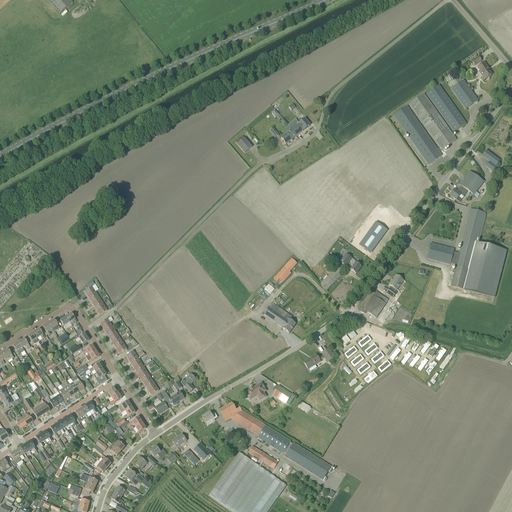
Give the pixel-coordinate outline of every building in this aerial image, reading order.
[(72,2),(70,0),(46,0),(60,14),(72,2)] [(475,66),(481,61),(478,58),(472,62),(475,66)] [(480,73),(485,80),(491,75),(487,69),(488,69),(484,63),(477,68),(481,73),(480,73)] [(463,80),(463,81),(451,89),(465,110),(478,101),(463,80)] [(426,94),(454,133),(466,124),(439,86),(426,94)] [(393,116),(429,165),(442,156),(439,152),(456,140),(423,95),(409,105),(440,149),(438,150),(407,106),(393,116)] [(275,118),(279,115),(275,109),(270,112),(275,118)] [(286,144),(296,136),(310,126),(305,119),(299,124),(296,120),(288,127),(291,130),(281,138),(286,144)] [(269,131),(275,138),(278,135),(273,128),(269,131)] [(245,153),(249,150),(252,147),(244,138),(237,144),(245,153)] [(489,162),(485,167),(495,174),(499,169),(495,167),(500,161),(490,154),(486,151),(482,156),(489,162)] [(460,186),(456,192),(460,195),(463,197),(468,192),(473,196),(484,182),(469,172),(465,177),(466,178),(466,177),(468,179),(466,182),(463,181),(464,180),(463,180),(459,186),(460,186)] [(494,190),(494,189),(497,185),(496,184),(497,182),(492,179),(488,185),(494,190)] [(458,197),(460,195),(456,192),(454,190),(449,196),(456,201),(456,200),(459,203),(461,200),(458,197)] [(451,287),(465,291),(470,270),(477,243),(485,213),(470,209),(459,254),(453,252),(454,249),(431,243),(427,259),(450,265),(450,264),(456,266),(456,267),(451,287)] [(386,231),(376,223),(359,246),(369,253),(386,231)] [(506,251),(477,243),(470,270),(465,291),(494,298),(506,251)] [(350,270),(356,274),(361,267),(354,262),(355,261),(346,254),(340,263),(346,267),(350,262),(354,265),(350,270)] [(298,267),(292,261),(283,271),(289,276),(298,267)] [(337,266),(320,284),(327,290),(343,272),(337,266)] [(405,283),(400,278),(396,276),(389,285),(392,287),(390,289),(386,294),(392,298),(396,293),(395,292),(396,291),(398,292),(405,283)] [(274,290),(268,285),(265,289),(270,295),(274,290)] [(85,292),(90,300),(97,295),(92,287),(85,292)] [(376,319),(385,305),(388,301),(376,292),(373,296),(372,295),(363,309),(362,308),(360,311),(365,315),(367,313),(376,319)] [(97,295),(90,300),(95,308),(102,303),(97,295)] [(107,311),(102,303),(95,308),(100,316),(107,311)] [(282,328),(289,333),(295,325),(295,324),(295,325),(289,321),(292,317),(287,314),(284,319),(269,308),(264,316),(282,328)] [(71,314),(66,317),(69,323),(73,321),(75,324),(77,323),(71,314)] [(69,323),(66,317),(60,321),(66,330),(66,331),(72,327),(69,323)] [(52,329),(54,333),(59,330),(60,329),(54,320),(49,324),(52,329)] [(100,324),(105,332),(112,327),(107,320),(100,324)] [(49,324),(43,327),(48,336),(51,334),(49,331),(52,329),(49,324)] [(112,327),(105,332),(110,339),(117,335),(112,327)] [(39,329),(34,333),(39,342),(43,340),(45,338),(39,329)] [(352,340),(356,336),(352,331),(348,335),(352,340)] [(398,338),(401,335),(399,332),(388,342),(392,347),(400,340),(398,338)] [(39,342),(34,333),(28,337),(33,346),(39,342)] [(366,333),(354,342),(360,349),(371,340),(366,333)] [(70,341),(65,334),(58,338),(63,346),(70,341)] [(89,341),(85,334),(75,340),(77,344),(81,341),(83,345),(89,341)] [(110,339),(114,347),(122,342),(117,335),(110,339)] [(409,335),(400,347),(405,351),(414,339),(409,335)] [(54,338),(55,340),(60,348),(63,346),(58,338),(57,336),(54,338)] [(346,336),(341,340),(345,345),(350,341),(346,336)] [(418,337),(409,349),(414,353),(423,341),(418,337)] [(30,348),(24,339),(19,343),(22,348),(25,346),(28,349),(30,348)] [(427,340),(417,352),(423,356),(432,344),(427,340)] [(373,341),(361,351),(366,357),(378,348),(373,341)] [(119,354),(126,349),(122,342),(114,347),(119,354)] [(435,342),(426,354),(432,358),(441,346),(435,342)] [(18,351),(22,348),(19,343),(13,346),(19,355),(21,354),(18,351)] [(353,343),(341,353),(346,360),(358,350),(353,343)] [(79,345),(76,347),(73,349),(71,347),(68,349),(72,355),(81,349),(79,345)] [(444,345),(435,357),(440,361),(449,349),(444,345)] [(89,356),(96,351),(92,346),(82,352),(84,355),(87,352),(89,356)] [(399,348),(390,360),(395,364),(404,352),(399,348)] [(13,358),(8,349),(2,353),(6,359),(7,362),(13,358)] [(334,358),(332,354),(329,349),(322,354),(327,363),(334,358)] [(373,355),(368,359),(373,366),(385,357),(379,350),(373,355)] [(88,361),(89,363),(99,357),(96,351),(89,356),(85,358),(88,361)] [(407,351),(398,363),(404,367),(413,355),(407,351)] [(133,352),(126,356),(131,364),(138,359),(133,352)] [(359,352),(347,361),(353,368),(365,359),(359,352)] [(416,354),(407,366),(412,370),(422,358),(416,354)] [(308,370),(310,373),(319,368),(317,364),(320,362),(315,355),(303,363),(308,370)] [(425,356),(416,368),(421,372),(430,360),(425,356)] [(386,358),(374,367),(380,374),(391,365),(386,358)] [(138,359),(131,364),(136,372),(143,367),(138,359)] [(434,359),(425,371),(430,375),(439,363),(434,359)] [(24,369),(22,366),(18,360),(14,362),(20,371),(24,369)] [(344,360),(339,364),(346,372),(351,368),(344,360)] [(366,360),(354,370),(360,376),(371,367),(366,360)] [(55,366),(53,363),(45,368),(48,371),(55,366)] [(102,370),(99,364),(89,370),(90,373),(94,370),(96,374),(102,370)] [(143,367),(136,372),(141,380),(148,375),(143,367)] [(78,374),(81,380),(87,376),(85,373),(89,371),(87,368),(83,371),(78,374)] [(373,369),(361,378),(366,385),(378,376),(373,369)] [(102,370),(96,374),(98,377),(94,379),(99,386),(102,383),(100,379),(106,375),(102,370)] [(352,370),(343,377),(347,382),(356,375),(352,370)] [(32,380),(36,378),(35,375),(32,371),(28,374),(32,380)] [(15,375),(5,381),(7,383),(17,377),(15,375)] [(148,375),(141,380),(146,388),(153,383),(148,375)] [(190,385),(196,380),(191,375),(185,380),(185,379),(181,383),(190,393),(194,389),(190,385)] [(79,392),(84,389),(78,379),(72,383),(73,383),(79,392)] [(74,396),(79,392),(73,383),(70,385),(67,381),(65,383),(74,396)] [(361,381),(352,388),(356,393),(364,386),(361,381)] [(178,382),(173,386),(177,392),(182,388),(178,382)] [(69,399),(74,396),(65,383),(63,384),(65,388),(62,389),(65,393),(69,399)] [(153,383),(146,388),(151,396),(158,391),(153,383)] [(261,383),(257,386),(252,388),(250,389),(250,390),(245,393),(246,395),(245,395),(247,399),(248,399),(250,401),(257,397),(259,401),(266,397),(263,393),(266,392),(261,383)] [(0,396),(6,393),(9,391),(12,389),(11,387),(8,390),(7,389),(4,391),(2,388),(0,389),(0,396)] [(38,389),(45,399),(49,397),(44,390),(43,391),(40,387),(38,389)] [(291,396),(278,387),(272,396),(285,405),(291,396)] [(111,398),(118,393),(114,388),(104,394),(106,396),(109,394),(111,398)] [(45,399),(38,389),(34,391),(41,402),(45,399)] [(180,392),(169,399),(174,406),(177,405),(177,404),(177,403),(184,399),(180,392)] [(0,396),(0,398),(3,403),(9,398),(6,393),(0,396)] [(69,399),(65,393),(60,396),(64,402),(69,399)] [(111,405),(121,399),(118,393),(111,398),(113,401),(110,403),(111,405)] [(12,396),(9,398),(3,403),(6,408),(16,401),(17,401),(19,399),(16,394),(12,396)] [(59,406),(64,402),(60,396),(55,399),(59,406)] [(54,409),(59,406),(55,399),(52,401),(49,398),(47,399),(54,409)] [(23,402),(25,406),(29,411),(32,409),(26,399),(23,402)] [(267,403),(270,408),(276,404),(272,399),(267,403)] [(122,414),(131,407),(128,402),(118,408),(122,414)] [(44,403),(42,405),(32,411),(34,414),(37,419),(50,411),(46,406),(44,403)] [(95,414),(97,413),(90,403),(85,406),(89,412),(92,410),(95,414)] [(163,403),(154,408),(158,415),(168,409),(163,403)] [(236,410),(232,403),(219,411),(226,422),(231,419),(242,412),(240,408),(236,410)] [(89,412),(85,406),(80,410),(89,423),(91,421),(86,414),(89,412)] [(115,407),(107,412),(109,415),(117,410),(115,407)] [(131,407),(122,414),(121,414),(123,417),(124,417),(125,419),(135,413),(131,407)] [(89,423),(80,410),(75,413),(81,422),(84,421),(86,424),(89,423)] [(242,412),(231,419),(259,436),(265,426),(242,412)] [(217,418),(214,413),(211,415),(209,413),(201,418),(205,424),(213,419),(214,420),(217,418)] [(27,426),(33,422),(29,417),(27,414),(25,415),(21,418),(23,421),(27,426)] [(66,419),(70,425),(73,423),(75,427),(77,425),(71,416),(66,419)] [(27,426),(23,421),(21,418),(18,420),(15,422),(17,425),(20,430),(27,426)] [(133,424),(135,427),(142,423),(138,418),(128,424),(130,427),(133,424)] [(66,419),(61,422),(65,429),(70,425),(66,419)] [(125,423),(123,419),(116,424),(118,428),(120,426),(125,423)] [(61,422),(56,425),(60,432),(65,429),(61,422)] [(145,429),(142,423),(135,427),(139,433),(145,429)] [(60,432),(56,425),(50,429),(57,439),(59,437),(58,436),(61,435),(60,432)] [(107,431),(109,433),(110,435),(114,431),(110,426),(106,430),(107,431)] [(283,454),(290,443),(291,442),(265,426),(259,436),(257,438),(283,454)] [(0,438),(2,442),(9,438),(3,430),(0,431),(0,438)] [(46,432),(41,435),(45,442),(48,439),(50,443),(52,442),(46,432)] [(45,442),(41,435),(36,438),(42,448),(44,447),(42,444),(45,442)] [(186,441),(181,435),(172,442),(176,448),(177,448),(179,451),(182,449),(180,446),(186,441)] [(56,442),(56,443),(61,450),(65,448),(59,440),(56,442)] [(116,440),(112,445),(120,452),(124,447),(123,446),(124,444),(120,440),(118,442),(116,440)] [(99,441),(96,445),(104,452),(107,447),(99,441)] [(37,451),(31,442),(26,445),(30,451),(33,449),(35,453),(37,451)] [(322,480),(331,467),(327,464),(293,443),(293,444),(290,443),(283,454),(282,456),(284,457),(285,457),(322,480)] [(30,451),(26,445),(20,448),(25,455),(30,451)] [(117,457),(120,452),(112,445),(108,450),(110,452),(109,453),(113,457),(115,455),(117,457)] [(200,445),(194,450),(203,460),(209,454),(200,445)] [(274,470),(274,469),(279,461),(278,461),(278,460),(277,460),(276,461),(268,456),(269,454),(262,449),(261,452),(252,446),(248,453),(274,470)] [(160,452),(156,447),(149,452),(154,457),(157,455),(161,459),(166,455),(163,450),(160,452)] [(20,448),(20,449),(15,452),(20,458),(22,456),(26,463),(29,461),(27,458),(25,455),(20,448)] [(44,450),(41,452),(47,461),(50,459),(44,450)] [(20,458),(15,452),(10,455),(17,465),(22,461),(20,458)] [(38,455),(43,463),(46,461),(41,453),(38,455)] [(191,453),(184,460),(189,466),(197,459),(191,453)] [(267,511),(286,486),(244,457),(239,453),(209,496),(232,511),(267,511)] [(66,457),(62,464),(59,470),(61,471),(64,465),(64,464),(67,458),(68,457),(66,457)] [(107,469),(111,464),(109,462),(110,461),(106,457),(103,461),(101,459),(98,462),(101,464),(107,469)] [(145,463),(141,459),(135,465),(141,470),(145,466),(149,469),(153,466),(154,467),(156,464),(149,457),(147,460),(145,463)] [(10,468),(4,459),(0,462),(0,468),(1,470),(2,470),(4,473),(10,468)] [(85,464),(83,466),(92,472),(94,470),(85,464)] [(101,472),(103,473),(107,469),(101,464),(95,470),(100,474),(101,472)] [(144,480),(142,478),(137,474),(135,476),(130,471),(125,477),(133,484),(137,480),(141,484),(144,480)] [(8,474),(4,478),(11,486),(16,481),(8,474)] [(95,487),(98,482),(96,481),(97,479),(92,476),(91,479),(86,477),(84,482),(88,484),(95,487)] [(92,493),(95,487),(88,484),(86,489),(83,488),(82,492),(89,495),(90,492),(92,493)] [(4,496),(9,499),(14,488),(10,486),(7,490),(4,496)] [(73,491),(73,492),(80,494),(81,490),(71,486),(69,490),(73,491)] [(125,492),(118,488),(114,494),(121,498),(123,495),(126,497),(128,493),(125,492)] [(126,491),(134,496),(136,492),(128,488),(126,491)] [(291,492),(288,497),(295,502),(298,497),(291,492)] [(121,498),(114,494),(111,500),(118,504),(121,505),(123,502),(120,500),(121,498)] [(88,508),(89,502),(87,502),(88,500),(82,498),(80,506),(88,508)] [(31,503),(30,502),(25,499),(22,504),(25,505),(21,511),(18,510),(16,511),(28,511),(26,511),(31,503)] [(15,511),(17,509),(11,506),(13,503),(8,500),(4,507),(2,506),(0,509),(0,511),(15,511)] [(40,503),(37,508),(41,510),(42,507),(45,503),(41,501),(40,503)]
